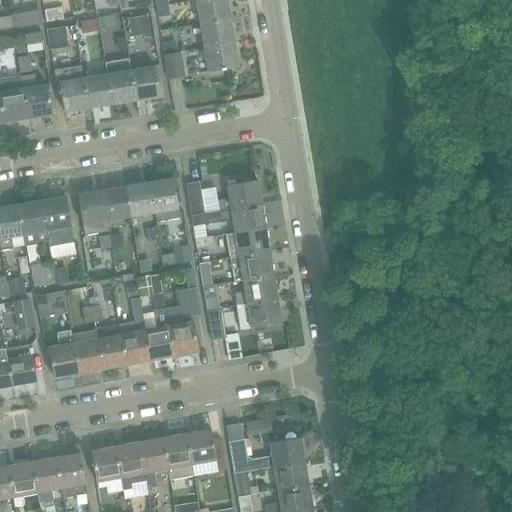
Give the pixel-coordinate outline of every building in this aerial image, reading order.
[(230,19),(226,0),(201,0),(196,1),(200,24),(230,19)] [(28,24),(39,21),(35,4),(23,7),(28,24)] [(171,16),(169,5),(156,7),(157,19),(171,16)] [(45,11),(47,23),(64,20),(62,8),(45,11)] [(108,12),(110,25),(129,22),(127,9),(108,12)] [(11,17),(0,18),(0,30),(13,28),(11,17)] [(234,43),(230,19),(200,24),(204,48),(234,43)] [(75,25),(65,27),(67,44),(77,42),(75,25)] [(15,36),(0,38),(0,50),(17,48),(15,36)] [(162,44),(164,55),(177,53),(175,41),(162,44)] [(238,68),(234,43),(204,48),(209,72),(238,68)] [(31,48),(32,65),(43,64),(43,48),(31,48)] [(178,57),(177,53),(164,55),(165,60),(168,79),(184,77),(180,57),(178,57)] [(18,58),(21,74),(31,72),(29,56),(18,58)] [(136,100),(131,71),(129,60),(105,64),(107,75),(112,104),(136,100)] [(160,96),(155,67),(131,71),(136,100),(160,96)] [(37,87),(34,75),(21,77),(28,119),(52,115),(47,85),(37,87)] [(112,104),(107,75),(84,79),(88,108),(112,104)] [(28,119),(21,77),(21,76),(0,79),(0,97),(4,123),(28,119)] [(88,108),(84,79),(59,83),(64,113),(88,108)] [(149,183),(154,213),(155,223),(180,219),(174,179),(149,183)] [(230,199),(217,201),(203,204),(205,215),(219,212),(232,210),(261,205),(257,181),(227,186),(230,199)] [(199,182),(186,185),(191,217),(205,215),(203,204),(199,182)] [(154,213),(149,183),(125,187),(130,217),(154,213)] [(130,217),(125,187),(101,192),(106,221),(130,217)] [(108,232),(106,221),(101,192),(78,195),(81,215),(85,236),(108,232)] [(66,198),(42,202),(49,242),(50,247),(73,244),(66,198)] [(49,242),(42,202),(18,206),(23,236),(25,247),(49,242)] [(265,229),(261,205),(232,210),(236,234),(265,229)] [(23,236),(18,206),(0,208),(0,235),(1,240),(23,236)] [(221,223),(219,212),(205,215),(191,217),(193,227),(221,223)] [(146,231),(148,242),(159,241),(157,229),(146,231)] [(269,252),(265,229),(236,234),(239,257),(269,252)] [(121,234),(109,236),(111,249),(123,247),(121,234)] [(111,249),(109,236),(99,238),(105,274),(113,273),(110,249),(111,249)] [(214,236),(194,240),(196,252),(216,248),(214,236)] [(273,276),(269,252),(239,257),(243,281),(273,276)] [(34,287),(56,283),(57,283),(54,269),(53,269),(52,262),(30,266),(34,287)] [(212,262),(201,264),(202,274),(211,272),(214,272),(212,262)] [(66,266),(54,269),(57,283),(56,283),(56,285),(69,283),(66,266)] [(277,300),(273,276),(243,281),(245,292),(235,293),(237,306),(277,300)] [(0,297),(10,296),(8,285),(0,286),(0,297)] [(217,285),(213,286),(204,287),(207,311),(221,309),(217,285)] [(115,313),(128,310),(122,286),(109,289),(115,313)] [(79,289),(85,324),(94,322),(89,296),(87,288),(79,289)] [(181,307),(166,310),(174,357),(198,352),(192,321),(191,321),(190,319),(200,317),(195,290),(179,293),(181,307)] [(40,318),(68,313),(64,292),(36,298),(40,318)] [(163,294),(153,295),(156,311),(141,314),(150,361),(174,357),(166,310),(163,294)] [(98,295),(89,296),(94,322),(103,320),(101,305),(100,305),(98,295)] [(18,330),(34,327),(29,299),(13,302),(18,330)] [(150,361),(141,314),(139,299),(130,300),(134,323),(119,326),(121,334),(126,365),(150,361)] [(237,306),(236,306),(237,311),(240,331),(254,329),(254,332),(265,330),(264,327),(281,324),(277,300),(237,306)] [(225,339),(221,309),(207,311),(211,340),(225,339)] [(56,329),(59,346),(49,348),(54,379),(79,374),(74,343),(70,326),(56,329)] [(126,365),(121,334),(119,326),(109,327),(111,336),(98,339),(103,370),(126,365)] [(103,370),(98,339),(74,343),(79,374),(103,370)] [(6,351),(7,358),(12,386),(36,382),(31,355),(30,355),(29,346),(6,351)] [(0,388),(12,386),(7,358),(0,359),(0,388)] [(211,430),(186,434),(192,465),(216,460),(211,430)] [(192,465),(186,434),(162,438),(168,469),(170,481),(194,476),(192,465)] [(168,469),(162,438),(138,443),(145,482),(146,481),(148,489),(157,487),(154,472),(168,469)] [(228,443),(232,463),(233,474),(247,472),(274,468),(304,463),(300,438),(270,443),(272,457),(252,460),(253,463),(248,463),(244,440),(228,443)] [(145,482),(138,443),(115,447),(123,491),(133,489),(131,484),(145,482)] [(123,491),(115,447),(91,452),(96,482),(105,481),(107,494),(123,491)] [(86,485),(80,454),(56,458),(61,489),(63,498),(77,496),(75,486),(86,485)] [(61,489),(56,458),(32,462),(37,493),(39,503),(54,501),(52,491),(61,489)] [(37,493),(32,462),(8,467),(14,498),(15,507),(25,505),(23,496),(37,493)] [(308,487),(304,463),(274,468),(278,492),(308,487)] [(0,500),(14,498),(8,467),(0,468),(0,500)] [(251,496),(247,472),(233,474),(235,485),(237,497),(238,497),(238,498),(251,496)] [(302,511),(312,510),(308,487),(278,492),(280,503),(265,505),(266,511),(302,511)] [(253,511),(251,496),(238,498),(240,511),(253,511)]
